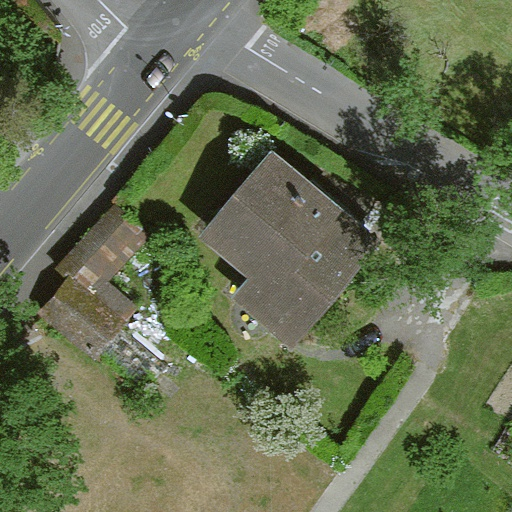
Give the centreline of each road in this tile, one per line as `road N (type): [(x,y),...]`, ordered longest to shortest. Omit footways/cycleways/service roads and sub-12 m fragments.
road 1 (residential): [(195,12),(511,210)]
road 2 (tertiary): [(0,242),(159,55)]
